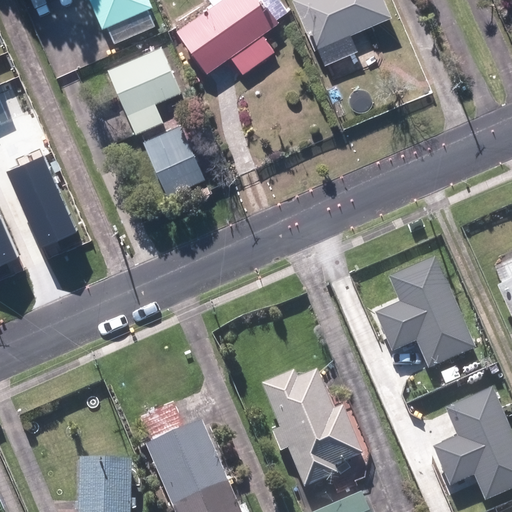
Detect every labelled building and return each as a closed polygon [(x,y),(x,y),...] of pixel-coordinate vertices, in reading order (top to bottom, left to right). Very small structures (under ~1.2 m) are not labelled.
[(93,0),(111,43),(163,21),(154,0),(93,0)] [(236,53),(249,73),(279,53),(266,33),(293,16),(283,0),(224,0),(183,27),(210,69),(236,53)] [(299,0),(327,64),(364,49),(357,32),(401,13),(395,0),(299,0)] [(162,100),(186,89),(166,43),(111,66),(140,133),(171,120),(162,100)] [(188,125),(149,140),(170,194),(209,179),(188,125)] [(9,172),(41,249),(76,235),(43,158),(9,172)] [(0,265),(16,259),(0,221),(0,265)] [(487,341),(445,248),(397,270),(405,289),(381,299),(403,349),(427,338),(438,362),(487,341)] [(511,260),(496,267),(511,304),(511,260)] [(293,447),(310,487),(341,474),(337,464),(371,449),(351,401),(337,406),(321,368),(303,375),(299,367),(266,381),(284,424),(274,428),(284,451),(293,447)] [(511,488),(511,409),(500,383),(451,404),(459,423),(435,434),(457,484),(482,473),(492,497),(511,488)] [(188,427),(176,400),(143,414),(155,441),(188,427)] [(155,441),(151,443),(180,511),(245,511),(205,419),(188,427),(155,441)] [(134,511),(135,456),(84,455),(83,511),(134,511)] [(370,511),(361,491),(313,511),(370,511)]
